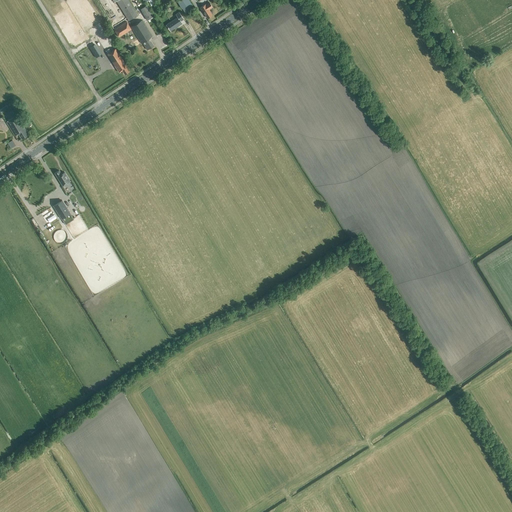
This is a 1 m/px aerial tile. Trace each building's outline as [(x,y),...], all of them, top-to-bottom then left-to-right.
[(125,15),(110,24),(114,29),(119,37),(125,34),(127,32),(131,29),(127,22),(138,15),(128,0),(112,0),(114,3),(116,1),(125,15)] [(194,8),(189,0),(179,0),(178,1),(182,9),(182,8),(185,14),(194,8)] [(207,18),(212,15),(210,11),(209,9),(213,7),(210,3),(207,5),(206,4),(200,8),(204,15),(205,14),(207,18)] [(147,21),(154,17),(147,5),(140,9),(147,21)] [(181,21),(184,19),(179,12),(176,14),(178,17),(166,25),(170,31),(177,26),(177,27),(182,23),(181,21)] [(147,50),(154,46),(149,38),(152,36),(142,21),(131,27),(141,43),(142,42),(147,50)] [(94,44),(89,48),(90,50),(95,57),(101,54),(96,46),(94,44)] [(115,49),(107,54),(108,55),(115,66),(119,72),(122,70),(125,74),(129,71),(125,64),(124,64),(122,61),(123,60),(116,50),(115,49)] [(17,115),(9,120),(6,122),(15,135),(18,133),(22,139),(28,134),(17,115)] [(62,174),(59,170),(55,173),(63,186),(71,181),(65,172),(62,174)] [(63,200),(54,205),(62,218),(65,224),(74,219),(70,213),(63,200)] [(86,225),(92,221),(88,214),(82,218),(86,225)]
